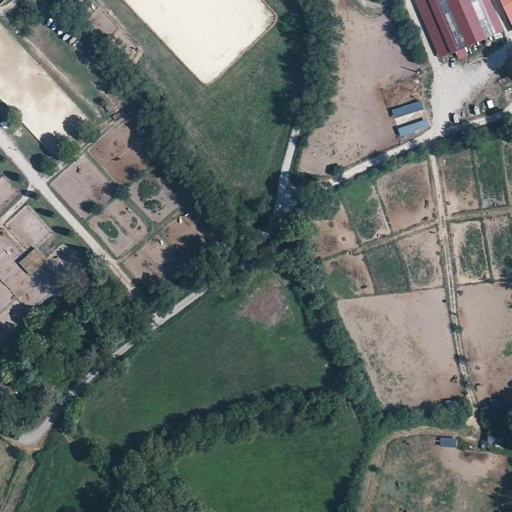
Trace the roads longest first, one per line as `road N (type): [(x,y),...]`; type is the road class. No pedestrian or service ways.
road 1 (unclassified): [(303,0),(312,43),(307,77),(277,209),(261,243),(65,397),(33,442),(19,442),(0,426)]
road 2 (track): [(409,0),(431,53),(437,122),(412,145),(298,196),(280,196)]
road 3 (unknown): [(168,316),(0,133)]
